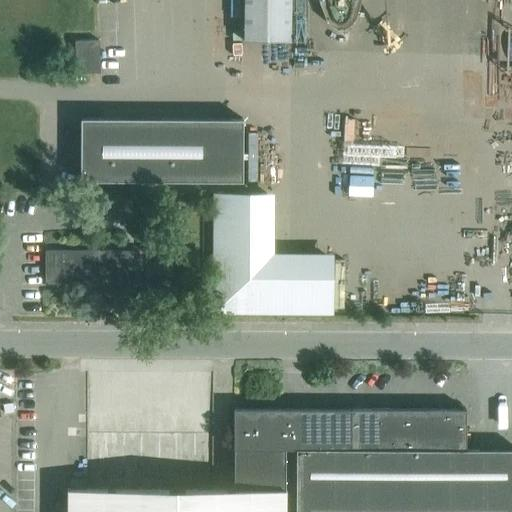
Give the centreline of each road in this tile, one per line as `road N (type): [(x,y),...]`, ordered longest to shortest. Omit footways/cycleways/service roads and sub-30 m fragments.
road 1 (unclassified): [(0,347),(511,347)]
road 2 (unknown): [(0,94),(292,99)]
road 3 (unknown): [(292,99),(302,176),(318,213),(373,231),(463,240)]
road 4 (unknown): [(292,99),(348,82),(393,40)]
